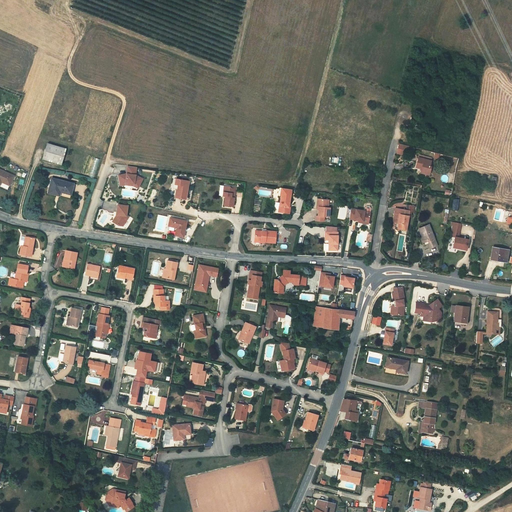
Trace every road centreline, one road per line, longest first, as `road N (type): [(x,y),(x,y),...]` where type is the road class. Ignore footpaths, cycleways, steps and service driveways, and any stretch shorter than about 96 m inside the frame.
road 1 (residential): [(235,371),(217,452),(162,457),(151,511)]
road 2 (track): [(107,159),(252,179),(245,218)]
road 3 (residential): [(232,255),(54,228)]
road 4 (residential): [(52,291),(129,306),(111,405)]
road 5 (residential): [(375,277),(362,264),(232,255)]
road 6 (tertiary): [(375,277),(395,271),(511,290)]
road 7 (residential): [(394,141),(375,277)]
road 8 (tertiary): [(336,402),(375,277)]
road 9 (residential): [(52,291),(34,386),(0,382)]
road 10 (residential): [(232,255),(218,347),(235,371)]
